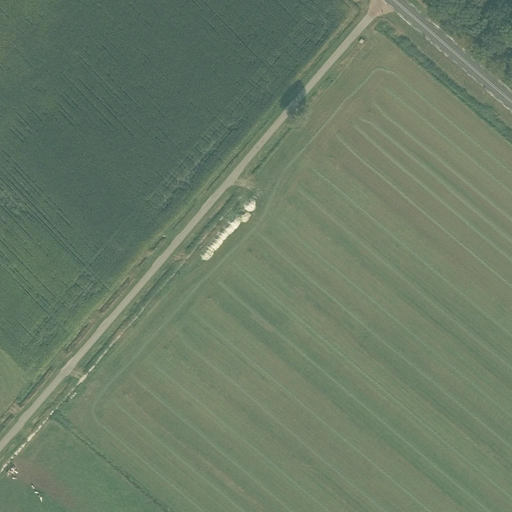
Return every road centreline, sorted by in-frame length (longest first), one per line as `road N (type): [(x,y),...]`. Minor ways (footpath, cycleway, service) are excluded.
road 1 (unclassified): [(0,445),(384,0)]
road 2 (primary): [(511,102),(392,0)]
